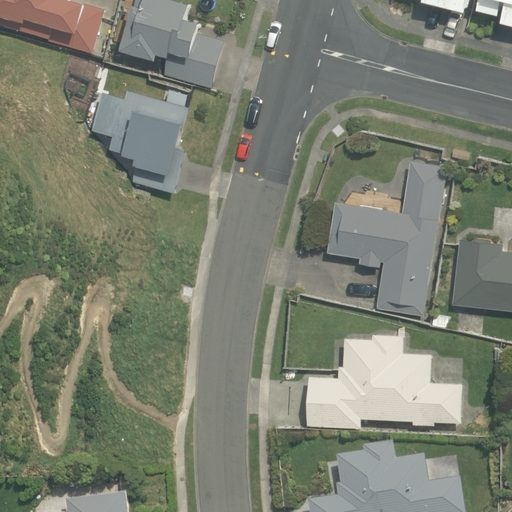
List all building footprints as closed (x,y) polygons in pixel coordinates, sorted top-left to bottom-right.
[(0,0),(0,23),(95,51),(108,7),(83,0),(0,0)] [(186,0),(137,0),(123,48),(131,51),(130,54),(167,65),(165,74),(212,88),(226,38),(203,31),(205,24),(189,19),(194,2),(186,0)] [(429,0),(468,10),(471,0),(429,0)] [(505,19),(511,21),(511,0),(481,0),(480,6),(506,14),(505,19)] [(182,145),(193,106),(130,88),(128,94),(107,88),(94,131),(115,137),(113,146),(128,150),(126,157),(139,161),(134,178),(176,191),(189,147),(182,145)] [(380,306),(426,314),(450,165),(413,159),(405,211),(338,200),(329,250),(363,256),(361,262),(382,265),(383,259),(387,260),(380,306)] [(461,236),(453,303),(511,309),(511,249),(505,248),(506,241),(461,236)] [(311,373),(309,425),(363,427),(364,417),(415,419),(415,424),(436,425),(436,421),(464,422),(466,380),(433,379),(435,348),(407,347),(408,330),(375,329),(375,334),(347,333),(346,363),(340,363),(339,374),(311,373)] [(341,497),(311,501),(312,511),(466,511),(461,478),(429,482),(426,455),(400,458),(397,440),(367,444),(368,451),(341,455),(345,484),(339,485),(341,497)] [(133,511),(132,495),(69,501),(70,511),(133,511)]
